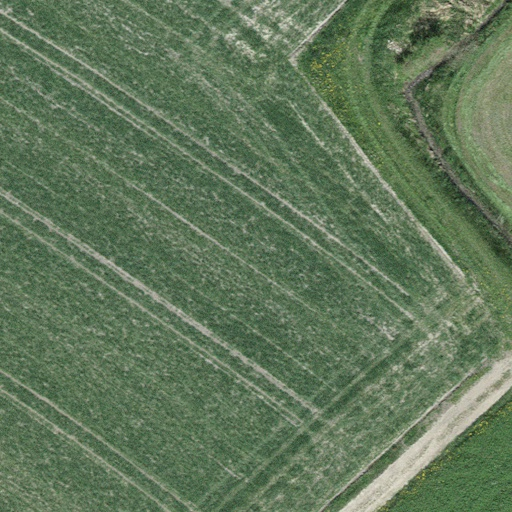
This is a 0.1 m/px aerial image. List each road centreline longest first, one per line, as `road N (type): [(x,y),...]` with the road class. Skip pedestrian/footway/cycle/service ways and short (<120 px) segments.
road 1 (track): [(511,261),(346,51),(396,0)]
road 2 (track): [(353,511),(511,367)]
